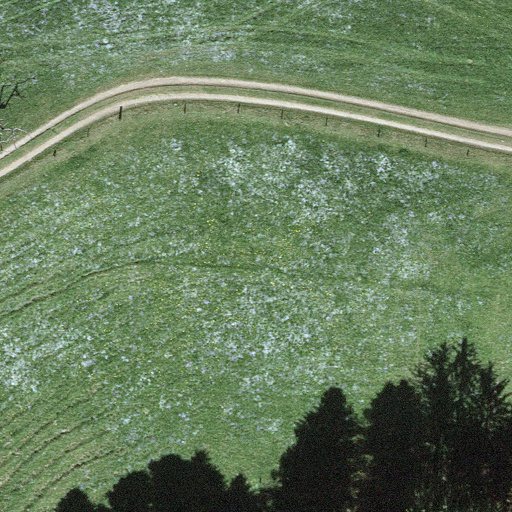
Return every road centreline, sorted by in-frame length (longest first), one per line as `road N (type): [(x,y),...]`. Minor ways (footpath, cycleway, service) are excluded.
road 1 (track): [(0,162),(108,101),(181,86),(329,102),(511,139)]
road 2 (track): [(511,455),(253,511)]
